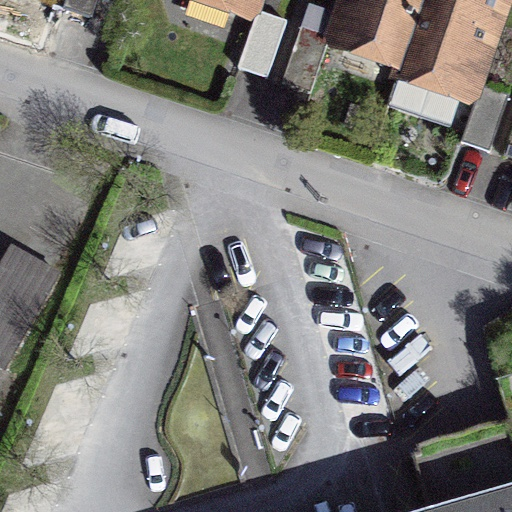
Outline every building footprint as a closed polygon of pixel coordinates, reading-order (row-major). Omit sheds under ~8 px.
[(65,0),(63,9),(91,19),(97,0),(65,0)] [(405,60),(425,0),(354,0),(341,39),(405,60)] [(425,0),(405,60),(402,69),(466,91),(497,0),(425,0)] [(267,79),(287,23),(258,13),(239,69),(267,79)] [(330,38),(302,28),(282,84),(310,94),(330,38)] [(489,153),(508,97),(480,87),(461,144),(489,153)] [(59,275),(12,248),(0,268),(0,369),(4,371),(59,275)] [(511,511),(511,491),(440,511),(511,511)]
